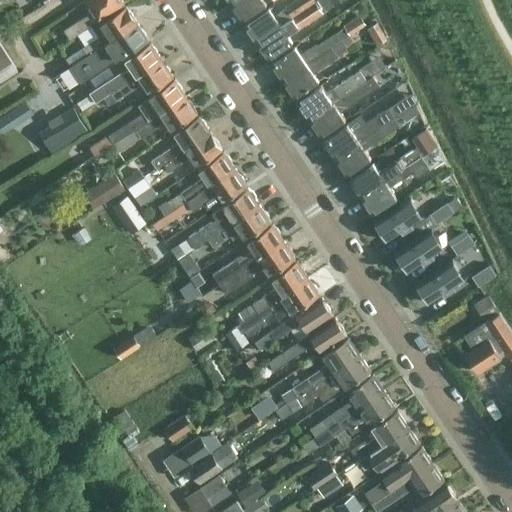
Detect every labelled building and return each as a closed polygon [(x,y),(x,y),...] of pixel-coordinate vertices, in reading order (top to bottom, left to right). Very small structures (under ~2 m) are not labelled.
[(64,29),(71,39),(75,36),(125,3),(122,0),(86,0),(93,10),(69,26),(64,29)] [(234,0),(231,3),(243,20),(267,4),(264,0),(234,0)] [(257,41),(306,8),(309,6),(305,0),(296,0),(286,7),(287,8),(275,16),(269,8),(245,24),(257,41)] [(330,0),(337,10),(351,0),(330,0)] [(218,38),(240,23),(227,5),(205,19),(218,38)] [(67,59),(72,66),(138,23),(127,6),(101,23),(108,32),(67,59)] [(306,8),(257,41),(269,59),(293,43),(286,33),(311,16),(306,8)] [(349,40),(366,27),(358,18),(342,30),(349,40)] [(124,57),(149,40),(138,23),(72,66),(82,81),(123,55),(124,57)] [(271,62),(283,80),(342,41),(336,33),(318,45),(317,44),(301,55),(295,46),(271,62)] [(342,41),(283,80),(295,97),(319,81),(313,73),(338,56),(336,54),(346,47),(342,41)] [(105,98),(162,59),(151,42),(126,59),(132,69),(124,74),(123,72),(91,94),(97,102),(105,97),(105,98)] [(0,57),(0,70),(12,63),(6,54),(0,57)] [(162,59),(105,98),(110,105),(142,84),(149,93),(174,76),(162,59)] [(12,63),(0,70),(0,82),(0,83),(18,71),(12,63)] [(69,69),(50,82),(58,94),(78,82),(69,69)] [(297,101),(309,119),(366,80),(360,70),(327,93),(321,85),(297,101)] [(370,78),(366,80),(309,119),(321,136),(345,120),(338,109),(374,85),(370,78)] [(115,143),(136,130),(187,96),(176,79),(151,95),(152,97),(139,105),(144,113),(110,136),(115,143)] [(187,96),(136,130),(115,143),(121,151),(152,130),(155,128),(167,120),(173,129),(198,112),(187,96)] [(54,109),(63,123),(74,115),(65,102),(54,109)] [(323,140),(335,157),(381,127),(395,118),(390,109),(364,126),(364,127),(354,133),(348,124),(323,140)] [(164,164),(211,132),(200,115),(175,132),(181,141),(152,161),(157,168),(164,163),(164,164)] [(42,138),(53,156),(89,134),(78,116),(42,138)] [(314,142),(310,124),(290,128),(294,146),(314,142)] [(381,127),(335,157),(347,175),(371,159),(365,150),(377,142),(376,141),(386,135),(381,127)] [(197,166),(222,149),(211,132),(164,164),(170,172),(183,163),(183,162),(191,156),(197,166)] [(188,199),(236,168),(224,151),(199,168),(205,177),(183,191),(188,199)] [(390,187),(426,163),(421,155),(406,165),(361,196),(373,213),(397,197),(390,187)] [(349,178),(361,196),(406,165),(401,158),(380,172),(374,162),(349,178)] [(123,179),(135,196),(151,185),(139,168),(123,179)] [(247,185),(236,168),(188,199),(194,207),(206,199),(211,209),(247,185)] [(113,175),(82,195),(93,211),(124,192),(113,175)] [(196,248),(223,230),(260,205),(249,188),(223,205),(224,206),(212,214),(216,220),(205,227),(205,226),(189,237),(196,248)] [(403,232),(414,225),(413,223),(424,216),(424,215),(421,216),(409,199),(411,196),(374,221),(377,220),(389,238),(387,240),(387,241),(402,231),(403,232)] [(430,214),(436,223),(454,212),(447,202),(430,214)] [(161,237),(192,213),(184,203),(153,227),(161,237)] [(214,246),(231,235),(236,243),(245,237),(246,238),(271,221),(260,205),(223,230),(210,239),(214,246)] [(251,263),(284,241),(273,224),(248,241),(254,250),(242,257),(241,255),(214,274),(220,283),(251,263)] [(442,247),(430,230),(432,228),(432,227),(395,252),(395,253),(398,252),(410,269),(408,271),(408,272),(423,262),(424,264),(435,256),(434,255),(445,247),(445,246),(442,247)] [(457,255),(475,243),(468,233),(451,245),(457,255)] [(189,239),(176,247),(183,257),(196,249),(189,239)] [(296,258),(284,241),(251,263),(220,283),(226,294),(254,275),(253,273),(265,265),(271,274),(296,258)] [(416,284),(419,283),(431,300),(429,303),(444,293),(445,295),(456,288),(455,286),(466,278),(463,279),(451,261),(453,259),(453,258),(416,283),(416,284)] [(192,260),(175,266),(180,280),(197,274),(192,260)] [(252,316),(309,277),(298,260),(273,277),(279,286),(254,303),(253,302),(239,312),(244,320),(251,315),(252,316)] [(496,274),(489,264),(472,276),(478,286),(496,274)] [(199,292),(215,283),(208,271),(193,280),(199,292)] [(320,294),(309,277),(252,316),(257,323),(289,301),(295,311),(320,294)] [(255,341),(261,350),(303,322),(309,331),(334,314),(322,297),(255,341)] [(466,353),(479,372),(508,352),(510,356),(511,355),(511,331),(499,313),(479,326),(488,339),(466,353)] [(269,361),(275,370),(316,342),(322,351),(347,334),(335,317),(269,361)] [(198,351),(210,340),(203,332),(191,343),(198,351)] [(281,395),(286,403),(360,354),(349,337),(324,354),(330,363),(281,395)] [(360,354),(286,403),(292,412),(304,404),(331,387),(330,385),(340,378),(347,387),(372,371),(360,354)] [(330,427),(385,390),(373,373),(349,390),(354,399),(324,419),(330,427)] [(385,390),(330,427),(317,436),(323,445),(336,436),(335,434),(365,414),(371,424),(396,407),(385,390)] [(359,460),(409,426),(398,410),(373,426),(379,436),(362,447),(360,445),(353,450),(359,460)] [(165,429),(172,441),(193,428),(185,416),(165,429)] [(420,443),(409,426),(359,460),(365,469),(375,462),(381,470),(420,443)] [(200,436),(183,448),(190,458),(207,447),(200,436)] [(397,488),(433,463),(422,446),(380,474),(387,484),(381,488),(379,483),(366,491),(374,502),(397,488)] [(178,487),(194,480),(182,452),(165,460),(178,487)] [(192,470),(199,480),(219,467),(212,457),(192,470)] [(397,488),(374,502),(378,510),(414,487),(420,496),(445,480),(433,463),(397,488)] [(201,487),(207,497),(226,485),(219,475),(201,487)] [(447,482),(422,499),(407,509),(408,511),(438,511),(458,499),(447,482)] [(466,511),(458,499),(438,511),(466,511)] [(261,500),(244,511),(243,511),(258,511),(266,507),(261,500)] [(335,509),(336,511),(358,511),(353,500),(335,509)] [(243,511),(244,511),(236,501),(219,511),(243,511)]
